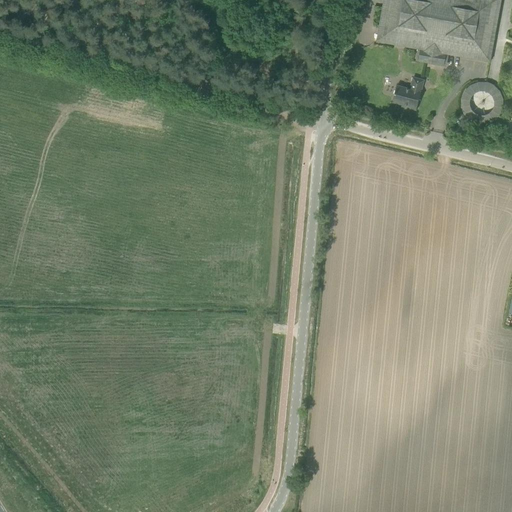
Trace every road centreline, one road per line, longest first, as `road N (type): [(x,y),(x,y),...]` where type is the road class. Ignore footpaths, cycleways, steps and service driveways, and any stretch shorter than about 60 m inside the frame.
road 1 (unclassified): [(273,511),(288,475),(322,124)]
road 2 (track): [(309,126),(268,107),(0,39)]
road 3 (unclassified): [(511,163),(322,124)]
road 4 (unclassified): [(322,124),(336,0)]
